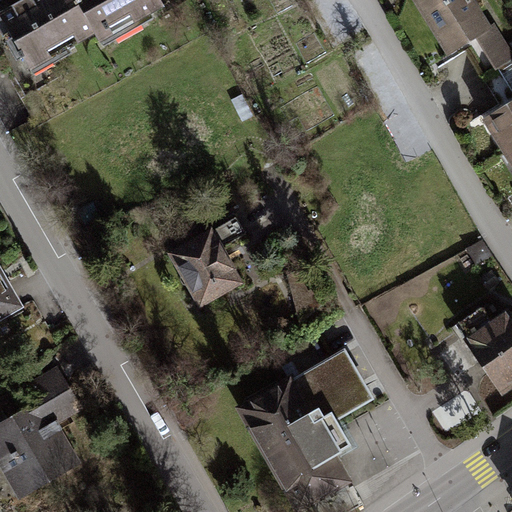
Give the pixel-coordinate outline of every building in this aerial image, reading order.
[(27,0),(0,14),(0,18),(31,76),(96,42),(71,0),(27,0)] [(159,0),(71,0),(96,42),(100,49),(166,11),(159,0)] [(474,0),(415,0),(449,57),(479,40),(497,69),(511,60),(511,51),(495,22),(490,25),(474,0)] [(511,104),(486,120),(511,162),(511,104)] [(234,221),(168,255),(200,309),(243,288),(222,247),(244,235),(234,221)] [(0,322),(23,309),(0,269),(0,322)] [(484,310),(459,326),(499,389),(511,379),(511,315),(505,305),(488,316),(484,310)] [(286,381),(238,407),(294,511),(295,511),(310,504),(314,511),(332,511),(345,511),(362,503),(338,458),(356,447),(338,417),(371,397),(345,348),(325,361),(316,343),(277,364),(286,381)] [(27,408),(0,422),(0,467),(18,500),(79,466),(57,425),(81,412),(57,367),(17,389),(27,408)]
